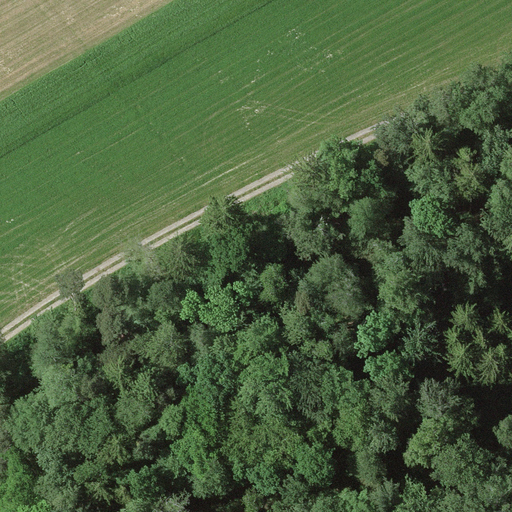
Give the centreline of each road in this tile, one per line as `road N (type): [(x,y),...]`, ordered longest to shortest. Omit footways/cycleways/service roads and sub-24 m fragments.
road 1 (track): [(511,86),(359,137),(224,203),(93,276),(0,340)]
road 2 (track): [(511,292),(391,362),(264,495)]
